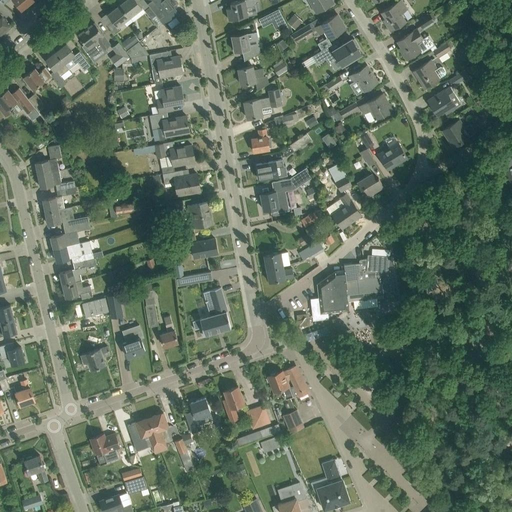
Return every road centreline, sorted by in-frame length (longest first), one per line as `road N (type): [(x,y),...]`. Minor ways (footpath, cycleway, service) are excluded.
road 1 (residential): [(255,315),(196,0)]
road 2 (residential): [(70,413),(21,193),(0,150)]
road 3 (residential): [(255,315),(334,259),(419,170)]
road 4 (residential): [(70,413),(256,346)]
road 5 (residential): [(377,511),(291,335)]
road 6 (residential): [(419,170),(419,121),(349,0)]
road 7 (track): [(511,264),(387,210)]
